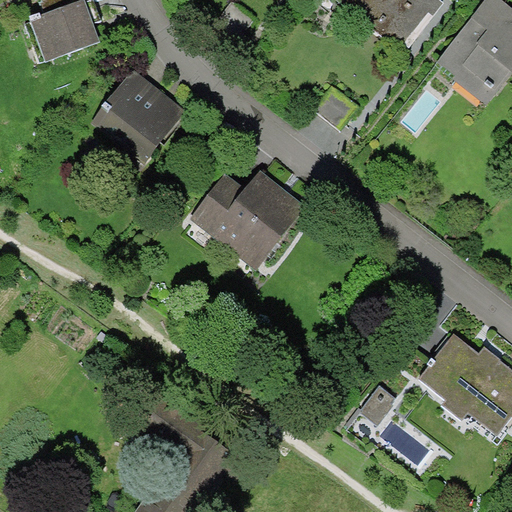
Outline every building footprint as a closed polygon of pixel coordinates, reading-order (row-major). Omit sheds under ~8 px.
[(39,64),(100,43),(94,23),(102,20),(94,0),(40,0),(45,13),(29,18),(30,22),(25,24),(39,64)] [(340,0),(407,54),(445,8),(434,0),(340,0)] [(511,74),(511,8),(502,0),(489,0),(435,68),(483,109),(511,74)] [(235,6),(208,35),(227,52),(254,23),(235,6)] [(187,115),(135,74),(94,126),(146,167),(187,115)] [(337,78),(309,107),(337,135),(365,106),(337,78)] [(248,191),(228,176),(193,221),(256,268),(304,204),(261,173),(248,191)] [(478,354),(453,333),(417,379),(445,401),(442,405),(462,421),(469,412),(497,435),(511,415),(511,369),(484,347),(478,354)] [(141,511),(195,511),(222,473),(237,483),(256,455),(152,384),(126,422),(179,458),(141,511)] [(383,384),(362,410),(380,424),(401,399),(383,384)]
